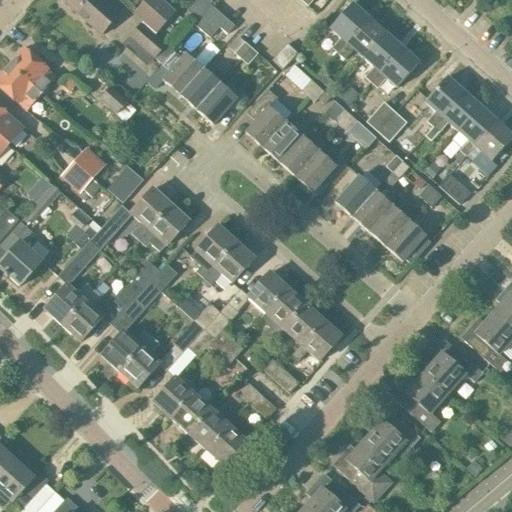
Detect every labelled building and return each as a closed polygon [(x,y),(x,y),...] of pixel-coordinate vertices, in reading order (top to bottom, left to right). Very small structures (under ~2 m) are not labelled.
[(102,36),(119,16),(101,0),(69,0),(66,4),(102,36)] [(157,35),(176,13),(161,0),(146,0),(134,15),(157,35)] [(338,54),(368,19),(352,5),(331,30),(341,39),(332,49),(338,54)] [(227,39),(235,30),(211,9),(194,28),(211,43),(220,33),(227,39)] [(363,59),(385,34),(368,19),(338,54),(345,60),(354,51),(363,59)] [(155,60),(156,59),(167,46),(142,24),(129,38),(155,60)] [(371,84),(401,49),(385,34),(363,59),(374,68),(365,78),(371,84)] [(242,61),(252,50),(238,38),(229,49),(242,61)] [(273,61),(283,71),(298,55),(288,45),(273,61)] [(397,89),(419,64),(401,49),(371,84),(377,90),(386,80),(397,89)] [(41,95),(56,79),(49,72),(25,50),(10,67),(41,95)] [(248,66),(258,55),(252,50),(242,61),(248,66)] [(182,59),(174,52),(162,65),(170,72),(163,80),(182,97),(204,72),(185,56),(182,59)] [(27,111),(41,95),(10,67),(0,78),(0,88),(19,105),(20,104),(27,111)] [(198,111),(220,86),(204,72),(182,97),(198,111)] [(325,86),(333,93),(341,84),(334,77),(325,86)] [(433,128),(464,94),(447,79),(425,104),(435,113),(427,123),(433,128)] [(318,88),(318,87),(311,81),(301,93),(308,99),(308,98),(318,88)] [(215,126),(236,101),(220,86),(198,111),(215,126)] [(125,124),(136,112),(128,103),(110,87),(104,95),(99,101),(116,116),(117,115),(125,124)] [(318,87),(308,99),(314,105),(318,100),(324,93),(318,87)] [(263,149),(286,123),(270,109),(278,100),(268,91),(247,115),(256,123),(246,134),(263,149)] [(324,93),(318,100),(325,106),(331,99),(324,93)] [(458,133),(480,108),(464,94),(433,128),(439,133),(439,134),(448,124),(458,133)] [(378,134),(395,114),(384,104),(366,123),(378,134)] [(0,138),(2,140),(16,123),(10,118),(10,117),(0,108),(0,138)] [(466,157),(497,123),(480,108),(458,133),(468,142),(460,152),(466,157)] [(334,122),(341,128),(351,117),(344,111),(334,122)] [(405,158),(411,151),(396,136),(407,124),(395,114),(378,134),(405,158)] [(357,122),(351,117),(341,128),(347,133),(357,122)] [(279,164),(302,138),(286,123),(263,149),(279,164)] [(491,162),(511,139),(511,136),(497,123),(466,157),(472,163),(481,153),(491,162)] [(433,128),(425,137),(431,142),(439,133),(433,128)] [(295,178),(318,153),(302,138),(279,164),(295,178)] [(98,185),(109,173),(104,169),(106,167),(87,150),(74,164),(98,185)] [(312,194),(335,168),(318,153),(295,178),(312,194)] [(386,168),(392,174),(402,162),(396,156),(386,168)] [(409,168),(402,162),(392,174),(399,180),(409,168)] [(92,199),(101,189),(98,186),(98,185),(74,164),(62,178),(80,195),(84,191),(92,199)] [(460,207),(471,194),(449,175),(438,187),(460,207)] [(353,218),(375,193),(358,178),(335,202),(353,218)] [(418,197),(425,204),(435,192),(428,186),(418,197)] [(24,220),(21,223),(21,224),(26,229),(29,225),(31,226),(61,194),(54,187),(24,219),(24,220)] [(139,242),(149,231),(171,207),(153,190),(131,215),(142,224),(132,235),(139,242)] [(442,198),(435,192),(425,204),(431,209),(442,198)] [(369,233),(391,208),(375,193),(353,218),(369,233)] [(95,236),(90,242),(100,252),(132,217),(122,207),(95,236)] [(167,247),(189,223),(171,207),(149,231),(139,242),(146,248),(156,237),(167,247)] [(386,248),(408,223),(391,208),(369,233),(386,248)] [(90,220),(78,210),(69,221),(81,231),(90,220)] [(0,243),(19,222),(7,211),(0,218),(0,243)] [(425,238),(408,223),(386,248),(403,263),(405,261),(411,266),(431,244),(425,239),(425,238)] [(26,229),(21,224),(0,247),(10,255),(0,265),(0,269),(21,288),(44,263),(29,249),(29,243),(35,237),(26,229)] [(203,280),(214,268),(236,243),(218,228),(190,259),(201,268),(196,274),(203,280)] [(81,251),(95,236),(89,230),(74,245),(81,251)] [(100,252),(90,242),(82,251),(58,277),(68,287),(100,252)] [(203,280),(211,286),(221,275),(232,284),(254,260),(236,243),(214,268),(203,280)] [(133,282),(144,291),(151,284),(160,273),(149,264),(133,282)] [(160,273),(151,284),(161,293),(177,275),(167,265),(160,273)] [(266,314),(288,290),(270,274),(248,297),(248,298),(249,300),(266,314)] [(101,317),(103,318),(112,327),(144,291),(133,282),(101,317)] [(511,282),(496,301),(501,305),(493,315),(511,332),(511,282)] [(144,291),(112,327),(121,335),(124,332),(125,334),(161,293),(151,284),(144,291)] [(85,303),(95,292),(88,285),(78,296),(67,286),(45,311),(62,327),(85,303)] [(283,330),(305,306),(288,290),(266,314),(283,330)] [(248,298),(248,297),(241,291),(220,313),(204,331),(214,341),(223,332),(238,314),(238,313),(249,300),(248,298)] [(101,317),(92,309),(102,298),(95,292),(85,303),(62,327),(80,343),(103,318),(101,317)] [(204,331),(220,313),(209,304),(193,322),(204,331)] [(301,346),(323,322),(305,306),(283,330),(301,346)] [(511,340),(511,332),(493,315),(484,324),(479,320),(462,339),(500,373),(509,364),(499,355),(511,340)] [(160,365),(158,366),(166,373),(188,349),(204,331),(193,322),(173,345),(175,346),(159,364),(160,365)] [(319,362),(341,338),(323,322),(301,346),(292,356),(299,361),(307,352),(319,362)] [(134,342),(125,334),(124,332),(121,335),(102,357),(120,374),(142,349),(152,338),(144,331),(134,342)] [(207,350),(214,341),(204,331),(188,349),(198,358),(207,350)] [(223,332),(214,341),(225,350),(235,359),(243,350),(233,341),(223,332)] [(142,349),(120,374),(137,389),(158,366),(160,365),(159,364),(150,356),(160,345),(152,338),(142,349)] [(474,384),(483,375),(444,340),(427,360),(432,365),(424,374),(448,395),(465,376),(474,384)] [(235,359),(225,350),(214,341),(207,350),(227,368),(235,359)] [(272,378),(281,368),(272,360),(263,371),(272,378)] [(290,395),(299,384),(281,368),(272,378),(290,395)] [(448,395),(424,374),(415,384),(410,379),(393,399),(431,433),(440,423),(430,415),(448,395)] [(172,420),(193,395),(175,379),(153,403),(172,420)] [(240,396),(249,404),(258,394),(250,386),(240,396)] [(276,410),(258,394),(249,404),(267,421),(276,410)] [(189,436),(211,411),(193,395),(172,420),(189,436)] [(396,454),(402,460),(420,440),(384,408),(366,428),(372,433),(364,442),(388,463),(396,454)] [(207,452),(229,427),(211,411),(189,436),(207,452)] [(224,467),(246,443),(229,427),(207,452),(224,467)] [(0,476),(15,462),(6,454),(11,448),(0,438),(0,476)] [(388,463),(364,442),(355,451),(350,446),(333,466),(348,480),(349,480),(374,502),(390,484),(378,473),(388,463)] [(0,507),(4,511),(13,502),(14,503),(23,510),(48,482),(29,465),(24,470),(15,462),(0,476),(0,507)] [(313,499),(304,509),(306,511),(343,511),(345,511),(346,511),(354,511),(360,507),(324,475),(307,495),(313,499)] [(81,511),(67,499),(54,511),(81,511)]
